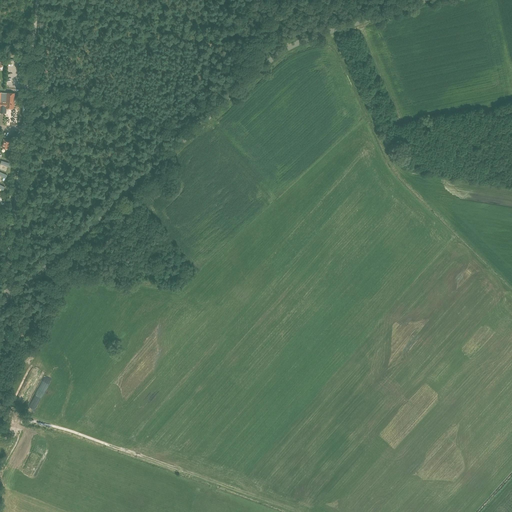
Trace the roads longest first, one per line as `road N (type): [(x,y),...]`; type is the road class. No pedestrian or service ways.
road 1 (unclassified): [(6,304),(276,57),(428,0)]
road 2 (unclassified): [(6,304),(29,76)]
road 3 (track): [(331,31),(392,157)]
